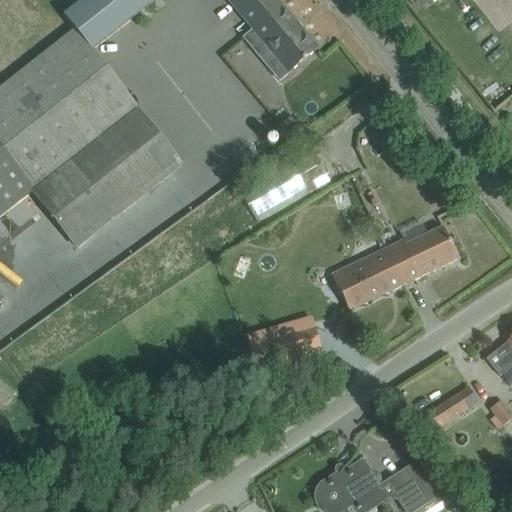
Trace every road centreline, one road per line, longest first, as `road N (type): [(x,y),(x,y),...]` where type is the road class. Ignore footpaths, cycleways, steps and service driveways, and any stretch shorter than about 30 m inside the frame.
road 1 (unclassified): [(181,511),(511,289)]
road 2 (tertiary): [(511,211),(341,0)]
